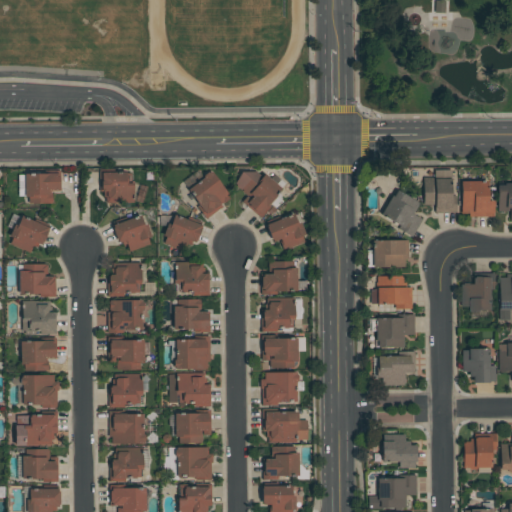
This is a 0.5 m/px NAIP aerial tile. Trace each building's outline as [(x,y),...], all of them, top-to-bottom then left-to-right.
[(434,0),(447,0),(447,23),(433,23),(434,0)] [(282,191),(262,172),(259,176),(249,166),(233,183),(246,196),(241,201),(257,216),(282,191)] [(455,213),(455,194),(450,194),(450,168),(433,169),(433,177),(422,177),(422,205),(433,205),(433,213),(455,213)] [(59,191),(58,169),(24,170),(25,204),(51,203),(51,191),(59,191)] [(99,170),(98,192),(106,192),(105,202),(132,203),(133,182),(125,182),(125,170),(99,170)] [(231,198),(210,171),(185,190),(206,218),(231,198)] [(493,215),(492,196),(487,196),(486,177),(460,178),(461,216),(493,215)] [(509,222),(511,221),(511,180),(496,181),(497,211),(509,211),(509,222)] [(417,201),(394,190),(380,218),(413,235),(421,219),(411,214),(417,201)] [(160,241),(182,252),(188,240),(193,243),(202,225),(175,211),(160,241)] [(272,242),(279,240),(282,250),(304,242),(293,212),(264,223),(272,242)] [(111,224),(118,242),(124,240),(128,251),(151,242),(139,213),(111,224)] [(48,224),(18,215),(8,245),(30,252),(33,242),(42,245),(48,224)] [(406,238),(389,238),(389,241),(372,240),(371,267),(406,267),(406,238)] [(259,293),(295,293),(295,261),(268,261),(269,271),(259,271),(259,293)] [(19,296),(54,295),(53,277),(45,277),(44,262),(18,262),(19,296)] [(106,293),(139,294),(140,263),(113,262),(112,274),(107,274),(106,293)] [(207,294),(207,272),(200,272),(200,263),(175,262),(175,294),(207,294)] [(489,273),(472,273),(472,284),(460,284),(460,307),(468,307),(468,310),(488,311),(489,273)] [(376,305),(398,304),(398,310),(410,309),(410,296),(404,296),(404,275),(375,276),(376,305)] [(511,275),(498,275),(497,309),(511,309),(511,275)] [(106,300),(107,332),(142,331),(141,299),(106,300)] [(260,329),(293,329),(293,299),(266,299),(266,310),(260,311),(260,329)] [(47,302),(22,301),(21,332),(53,333),(54,311),(47,311),(47,302)] [(172,306),(173,332),(208,331),(207,310),(199,310),(199,304),(189,304),(189,305),(172,306)] [(413,313),(403,313),(403,315),(375,315),(375,348),(403,348),(403,335),(413,335),(413,313)] [(295,336),(262,336),(262,361),(268,361),(268,369),(296,369),(295,336)] [(141,337),(107,338),(108,358),(115,357),(115,371),(142,370),(141,337)] [(207,337),(175,337),(174,369),(207,370),(207,337)] [(21,407),(55,407),(55,373),(47,373),(46,358),(54,358),(54,339),(20,339),(21,373),(21,407)] [(511,342),(497,343),(497,372),(509,372),(510,382),(511,381),(511,342)] [(460,372),(470,372),(470,382),(494,383),(494,365),(488,365),(488,347),(461,346),(460,372)] [(381,385),(404,386),(404,373),(411,373),(411,357),(373,356),(373,378),(381,378),(381,385)] [(295,404),(296,372),(261,371),(261,404),(295,404)] [(141,405),(140,374),(113,375),(113,385),(107,385),(108,406),(141,405)] [(208,406),(208,382),(202,382),(201,374),(167,374),(168,403),(194,403),(194,406),(208,406)] [(261,411),(261,432),(266,432),(266,442),(306,441),(305,426),(297,426),(297,410),(261,411)] [(108,444),(143,444),(142,411),(107,412),(108,444)] [(209,412),(175,411),(174,440),(202,441),(202,435),(208,435),(209,412)] [(14,444),(53,445),(54,413),(24,412),(24,423),(14,423),(14,444)] [(499,444),(499,470),(511,469),(511,431),(511,444),(499,444)] [(380,462),(398,462),(398,468),(414,468),(415,443),(403,442),(404,434),(381,434),(380,462)] [(490,435),(473,435),(473,441),(461,441),(462,468),(490,468),(490,435)] [(175,478),(209,479),(210,446),(176,446),(175,478)] [(262,458),(262,479),(297,477),(296,446),(270,447),(271,458),(262,458)] [(108,480),(141,479),(141,449),(115,449),(115,460),(108,460),(108,480)] [(45,456),(21,456),(21,481),(56,480),(55,460),(46,461),(45,456)] [(415,495),(415,475),(377,476),(377,499),(368,499),(368,508),(405,508),(405,496),(415,495)] [(291,511),(292,484),(261,484),(261,503),(269,503),(268,511),(291,511)] [(209,506),(209,485),(177,485),(177,511),(205,511),(206,506),(209,506)] [(27,511),(50,511),(51,508),(58,508),(58,486),(27,487),(27,511)] [(143,511),(144,487),(109,486),(108,505),(116,505),(116,511),(143,511)]
